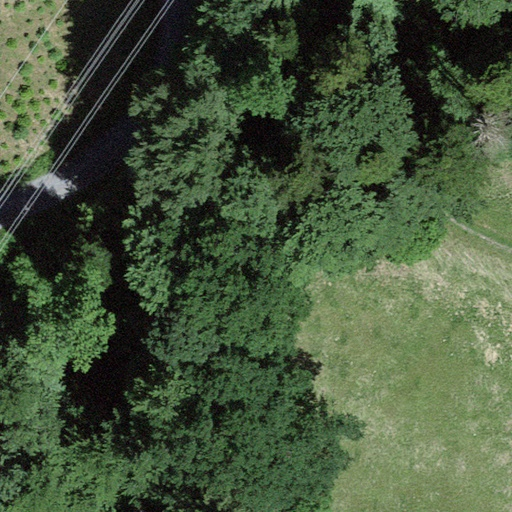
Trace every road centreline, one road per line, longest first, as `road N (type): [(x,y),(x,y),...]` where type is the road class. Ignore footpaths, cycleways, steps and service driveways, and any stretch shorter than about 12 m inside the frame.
road 1 (track): [(0,205),(86,160),(149,105),(170,48),(169,0)]
road 2 (track): [(170,48),(281,120)]
